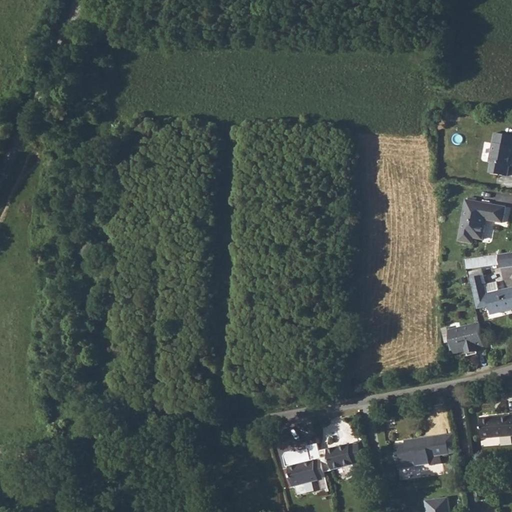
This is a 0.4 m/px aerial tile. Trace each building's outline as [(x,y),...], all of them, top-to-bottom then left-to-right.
[(511,154),(511,135),(492,132),(487,161),(489,161),(487,172),(504,175),(508,155),(511,156),(511,154)] [(504,222),(507,207),(466,199),(458,239),(472,242),(473,237),(483,238),(485,225),(484,222),(485,219),(504,222)] [(511,264),(511,251),(498,253),(500,266),(511,264)] [(485,287),(487,286),(484,274),(483,274),(482,268),(470,271),(471,276),(471,277),(479,310),(490,307),(492,317),(511,311),(511,290),(500,293),(487,297),(485,287)] [(487,286),(485,287),(487,297),(500,293),(498,284),(487,286)] [(484,348),(478,323),(450,330),(456,354),(466,352),(467,356),(478,353),(476,350),(484,348)] [(479,436),(511,430),(511,405),(506,406),(506,410),(476,415),(479,436)] [(449,451),(455,451),(452,431),(446,432),(449,451)] [(431,454),(449,451),(446,432),(423,435),(424,439),(404,442),(397,443),(401,466),(432,461),(431,454)] [(353,448),(352,447),(330,452),(335,474),(358,468),(357,466),(365,464),(361,446),(353,448)] [(328,479),(324,463),(318,464),(317,462),(291,468),(296,490),(323,483),(322,480),(328,479)] [(449,511),(447,496),(425,499),(426,511),(449,511)]
